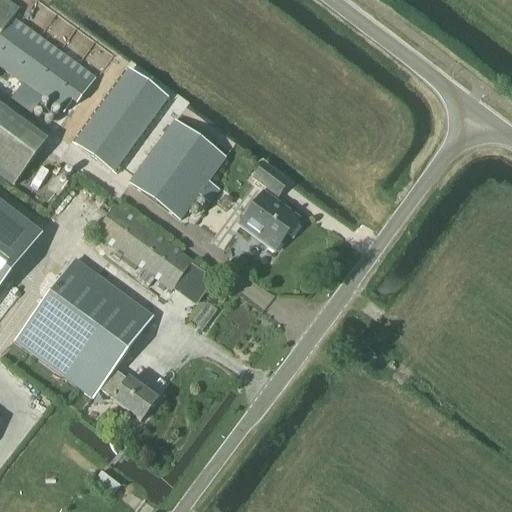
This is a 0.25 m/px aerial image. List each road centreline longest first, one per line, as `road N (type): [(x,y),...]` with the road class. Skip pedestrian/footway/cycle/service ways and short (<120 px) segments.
road 1 (unclassified): [(181,511),(451,147),(467,106)]
road 2 (tertiary): [(467,106),(327,0)]
